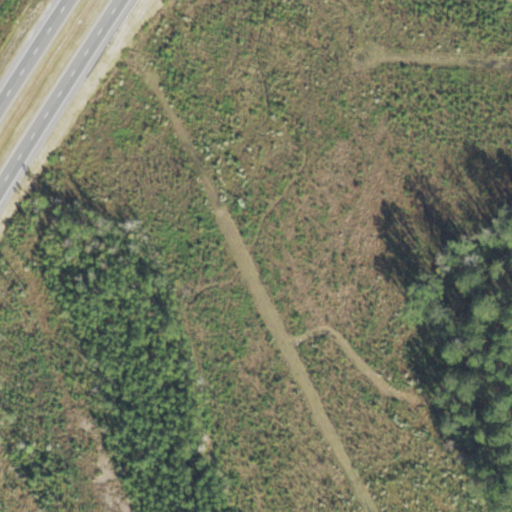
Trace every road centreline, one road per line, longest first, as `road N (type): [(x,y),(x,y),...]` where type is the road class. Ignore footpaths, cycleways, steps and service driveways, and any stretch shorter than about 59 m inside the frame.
road 1 (motorway): [(0,183),(118,0)]
road 2 (motorway): [(66,0),(0,101)]
